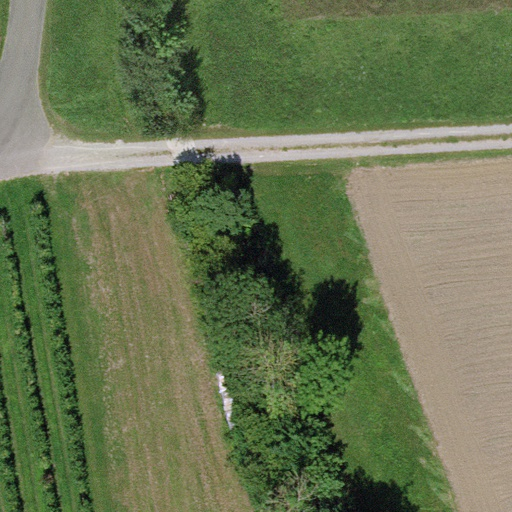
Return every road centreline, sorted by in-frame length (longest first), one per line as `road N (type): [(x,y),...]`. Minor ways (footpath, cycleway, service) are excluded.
road 1 (track): [(23,167),(511,146)]
road 2 (track): [(34,0),(23,167),(0,176)]
